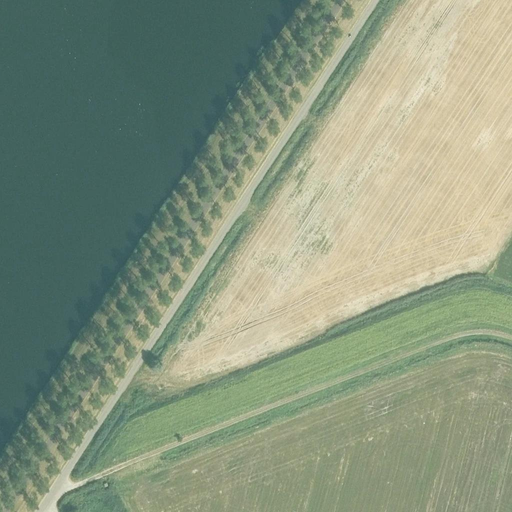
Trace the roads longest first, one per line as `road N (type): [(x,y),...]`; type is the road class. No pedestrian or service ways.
road 1 (unclassified): [(41,511),(376,0)]
road 2 (track): [(58,485),(458,339),(511,337)]
